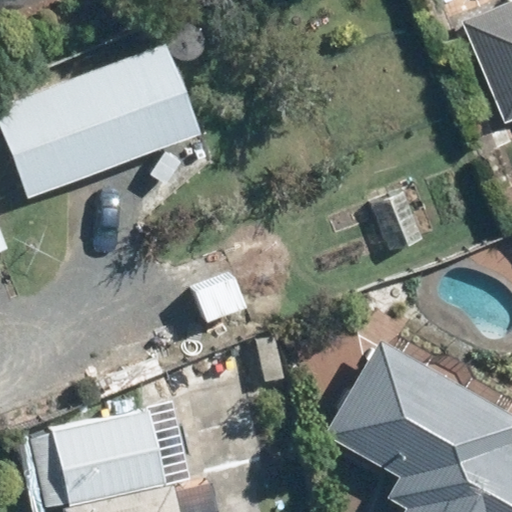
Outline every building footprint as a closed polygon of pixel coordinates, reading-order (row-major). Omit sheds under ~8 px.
[(511,0),(494,0),(455,16),(496,115),(511,108),(511,0)] [(154,35),(0,92),(0,150),(16,194),(189,130),(154,35)] [(410,185),(362,205),(381,250),(428,231),(410,185)] [(324,439),(390,470),(378,494),(399,504),(395,511),(511,511),(511,442),(505,439),(511,422),(511,409),(368,343),(324,439)] [(170,511),(146,406),(7,438),(24,511),(170,511)]
